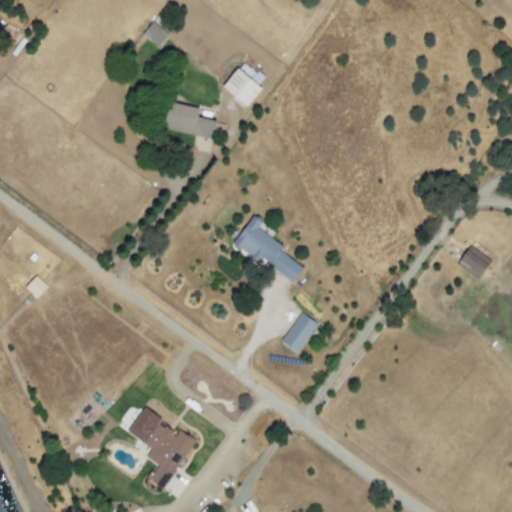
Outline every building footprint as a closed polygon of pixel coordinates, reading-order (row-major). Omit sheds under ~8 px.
[(157,47),(167,34),(152,22),(141,34),(157,47)] [(263,79),(242,62),(222,86),(246,106),(261,88),(257,85),(263,79)] [(199,109),(169,102),(162,128),(211,140),(216,121),(197,117),(199,109)] [(290,284),(302,268),(279,252),(283,247),(257,228),(261,222),(251,215),(232,243),(290,284)] [(47,287),(35,276),(24,287),(35,298),(47,287)] [(194,440),(178,430),(175,434),(158,423),(161,418),(143,407),(126,433),(150,449),(145,457),(157,465),(148,480),(162,489),(194,440)]
